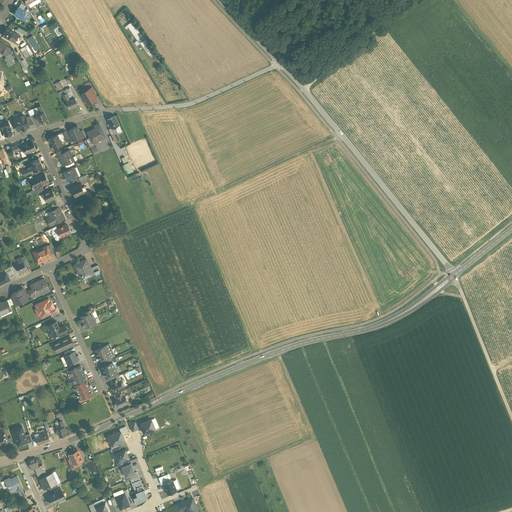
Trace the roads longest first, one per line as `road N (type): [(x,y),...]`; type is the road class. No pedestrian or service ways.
road 1 (tertiary): [(19,456),(92,433),(276,350),(386,322),(454,275)]
road 2 (track): [(341,134),(87,248)]
road 3 (unclassified): [(279,63),(454,275)]
road 4 (track): [(197,487),(313,438),(276,350)]
road 5 (unclassified): [(110,109),(194,102),(279,63)]
road 6 (residential): [(48,267),(87,248),(36,131)]
road 7 (track): [(304,88),(413,0)]
road 8 (residential): [(48,267),(103,392)]
